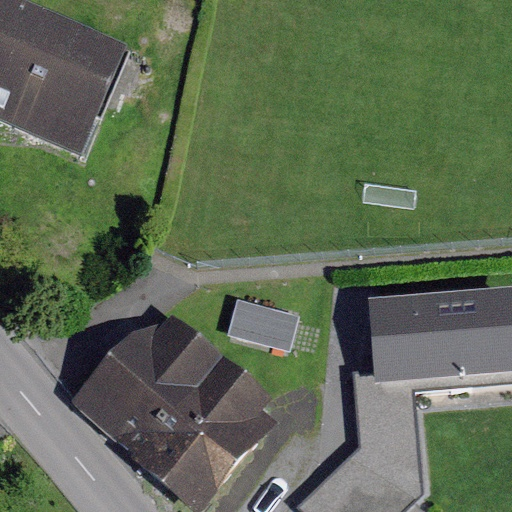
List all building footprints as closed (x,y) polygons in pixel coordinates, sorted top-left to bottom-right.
[(143,59),(15,0),(0,0),(0,115),(96,160),(143,59)] [(511,294),(389,305),(394,371),(396,389),(430,386),(511,378),(511,294)] [(243,338),(305,354),(315,317),(252,301),(243,338)] [(88,405),(155,459),(149,466),(205,511),(227,511),(296,427),(281,415),(292,401),(188,318),(177,331),(172,328),(151,336),(88,405)] [(369,373),(376,448),(312,510),(314,511),(421,511),(439,495),(430,386),(396,389),(394,371),(369,373)]
